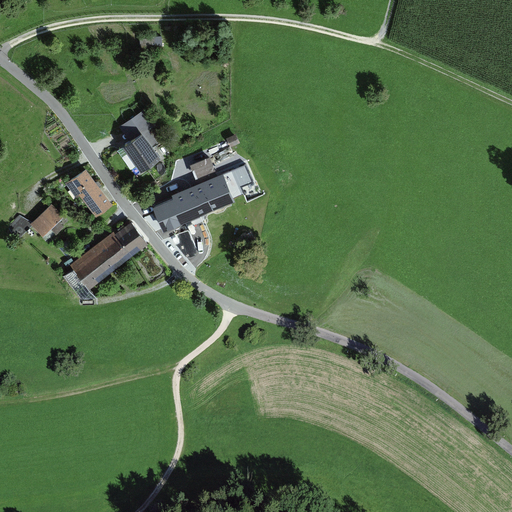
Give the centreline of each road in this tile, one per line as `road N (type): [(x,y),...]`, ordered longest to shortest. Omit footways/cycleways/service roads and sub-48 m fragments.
road 1 (unclassified): [(511,451),(400,368),(197,285),(50,100),(0,62)]
road 2 (track): [(0,49),(74,23),(244,18),(375,42),(511,102)]
road 3 (track): [(233,305),(223,332),(178,375),(179,462),(149,511)]
road 4 (track): [(2,401),(149,376),(197,354)]
